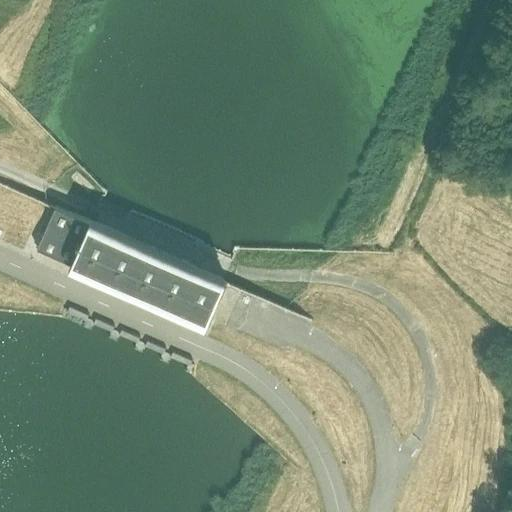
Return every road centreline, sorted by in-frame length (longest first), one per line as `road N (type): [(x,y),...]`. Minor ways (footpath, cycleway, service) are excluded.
road 1 (unclassified): [(336,511),(308,427),(252,369),(0,252)]
road 2 (track): [(429,143),(490,0)]
